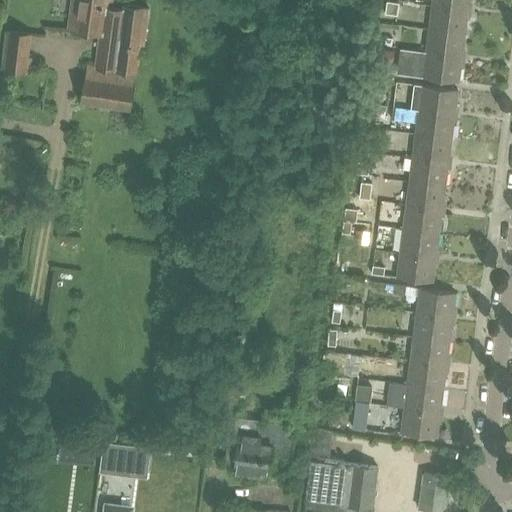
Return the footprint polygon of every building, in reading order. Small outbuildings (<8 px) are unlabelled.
[(131,109),(136,72),(139,47),(144,47),(150,7),(126,3),(125,9),(112,8),(113,0),(71,0),(68,30),(100,34),(95,67),(86,65),(81,102),(131,109)] [(432,0),(432,5),(468,10),(468,0),(432,0)] [(385,13),(397,15),(399,3),(387,1),(385,13)] [(432,5),(429,29),(465,34),(468,10),(432,5)] [(429,29),(426,53),(462,57),(465,34),(429,29)] [(6,31),(1,69),(30,73),(33,58),(28,56),(31,33),(6,31)] [(461,64),(462,57),(426,53),(414,51),(411,75),(423,76),(458,81),(461,64)] [(383,75),(385,63),(370,61),(368,73),(374,74),(383,75)] [(383,75),(374,74),(373,85),(382,86),(383,75)] [(410,108),(418,109),(454,114),(457,89),(414,83),(410,108)] [(384,117),(386,105),(371,103),(369,115),(384,117)] [(400,119),(401,108),(393,107),(392,119),(400,119)] [(418,109),(415,134),(451,138),(454,114),(418,109)] [(378,147),(379,133),(370,132),(369,146),(378,147)] [(412,157),(448,162),(451,138),(415,134),(412,157)] [(412,157),(409,181),(445,186),(448,162),(412,157)] [(369,162),(357,161),(356,173),(368,174),(369,162)] [(372,182),(361,181),(359,197),(370,199),(372,182)] [(442,210),(443,201),(445,186),(409,181),(406,205),(442,210)] [(406,205),(403,229),(439,233),(442,210),(406,205)] [(356,221),(358,209),(346,207),(344,219),(356,221)] [(342,232),(350,234),(352,222),(344,221),(342,232)] [(403,229),(400,252),(436,257),(439,233),(403,229)] [(367,244),(369,234),(357,233),(356,243),(367,244)] [(433,281),(436,257),(400,252),(397,276),(433,281)] [(374,265),(373,273),(384,275),(385,266),(374,265)] [(405,293),(407,286),(386,283),(385,290),(405,293)] [(420,287),(417,311),(452,316),(456,292),(420,287)] [(340,322),(341,310),(334,309),(332,321),(340,322)] [(452,316),(417,311),(414,336),(449,341),(452,316)] [(336,344),(337,329),(329,328),(328,344),(336,344)] [(414,336),(411,359),(446,364),(449,341),(414,336)] [(411,359),(407,384),(443,389),(446,364),(411,359)] [(377,385),(357,382),(355,400),(375,402),(377,385)] [(407,384),(404,407),(440,412),(443,389),(407,384)] [(268,474),(268,470),(271,451),(301,455),(305,426),(274,421),(277,401),(233,395),(223,468),(268,474)] [(404,407),(401,432),(437,436),(440,412),(404,407)] [(103,440),(99,470),(130,474),(133,444),(103,440)] [(85,443),(83,462),(95,463),(97,444),(85,443)] [(339,461),(339,463),(311,458),(305,499),(345,505),(344,511),(372,511),(371,509),(373,508),(379,466),(339,461)] [(457,476),(425,472),(420,507),(445,511),(448,486),(456,487),(457,476)]
